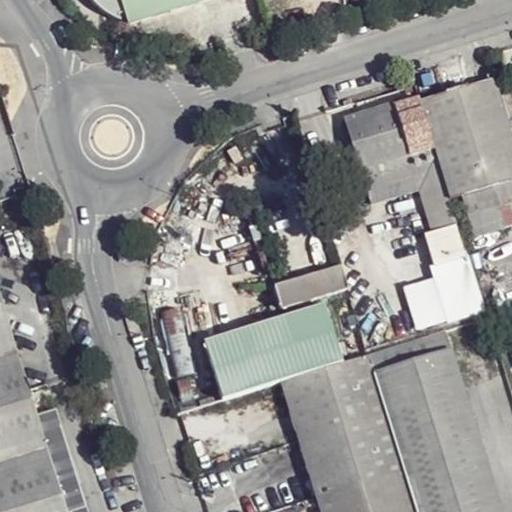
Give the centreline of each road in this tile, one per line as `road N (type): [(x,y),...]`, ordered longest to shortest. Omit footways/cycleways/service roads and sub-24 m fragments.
road 1 (residential): [(511,12),(162,118)]
road 2 (unclassified): [(170,511),(101,298),(84,185)]
road 3 (unclassified): [(84,185),(117,192),(147,179),(164,151),(162,118)]
